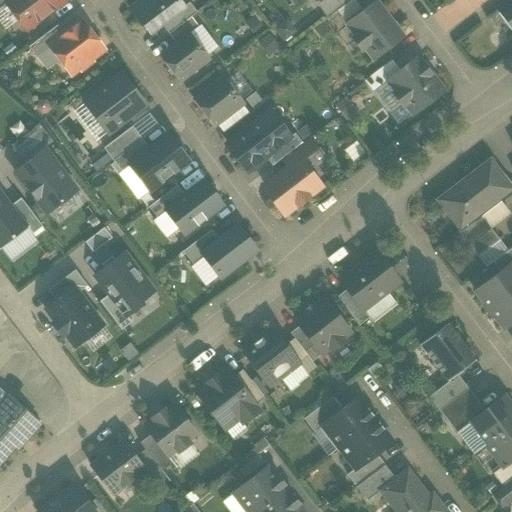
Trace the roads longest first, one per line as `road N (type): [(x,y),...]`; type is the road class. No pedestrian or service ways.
road 1 (residential): [(106,0),(97,6),(293,268)]
road 2 (residential): [(98,420),(293,268)]
road 3 (residential): [(383,204),(511,373)]
road 4 (residential): [(98,420),(0,291)]
road 5 (residential): [(383,204),(497,119)]
road 6 (residential): [(475,91),(362,177)]
road 7 (residential): [(0,495),(98,420)]
